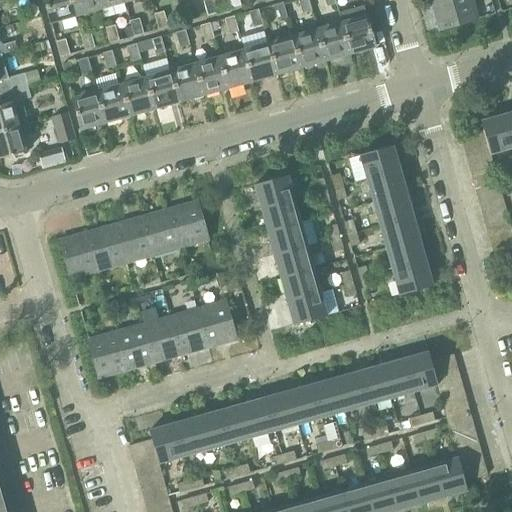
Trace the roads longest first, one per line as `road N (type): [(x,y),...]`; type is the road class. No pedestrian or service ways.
road 1 (unclassified): [(418,88),(17,202)]
road 2 (residential): [(484,332),(418,88)]
